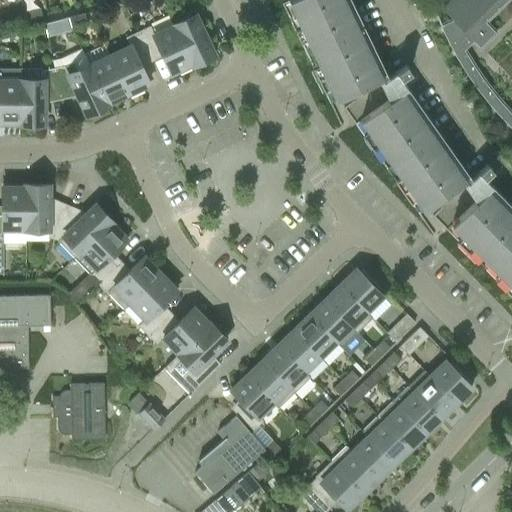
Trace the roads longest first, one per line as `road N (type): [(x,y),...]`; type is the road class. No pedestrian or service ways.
road 1 (residential): [(365,229),(277,317),(258,326),(178,243),(120,135)]
road 2 (residential): [(511,378),(365,229)]
road 3 (residential): [(365,229),(298,150),(251,62)]
road 4 (residential): [(120,135),(251,62)]
road 5 (residential): [(0,154),(74,151),(120,135)]
